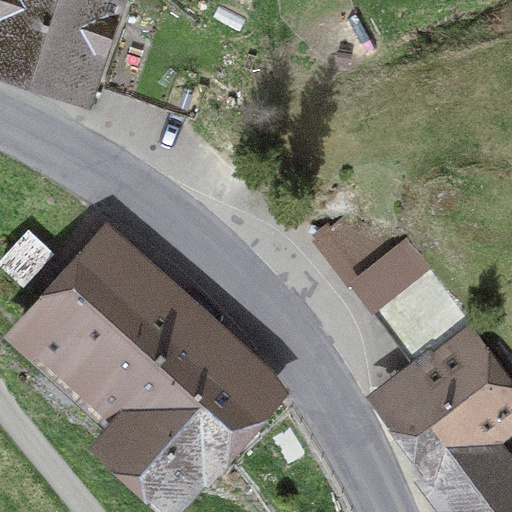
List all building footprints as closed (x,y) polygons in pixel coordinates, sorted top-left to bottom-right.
[(112,0),(11,0),(0,32),(0,60),(82,89),(112,0)] [(127,28),(109,81),(200,111),(218,58),(127,28)] [(468,321),(415,247),(367,282),(421,355),(468,321)] [(99,249),(38,318),(145,411),(115,446),(169,493),(199,458),(203,461),(264,392),(99,249)] [(511,392),(474,342),(396,401),(441,462),(481,432),(511,408),(511,392)] [(451,511),(508,511),(511,510),(511,473),(481,432),(441,462),(424,475),(451,511)]
